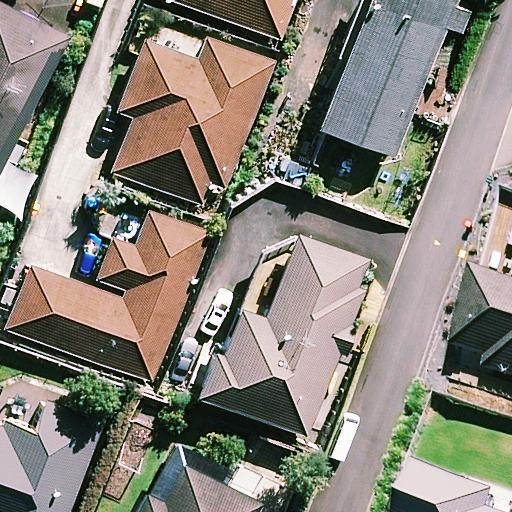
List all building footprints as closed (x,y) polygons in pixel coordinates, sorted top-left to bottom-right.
[(159,0),(281,45),(297,0),(159,0)] [(444,31),(459,37),(468,15),(456,11),(459,0),(370,0),(320,136),(394,164),(444,31)] [(72,41),(0,5),(0,209),(20,219),(39,182),(10,168),(72,41)] [(115,175),(203,208),(210,189),(218,191),(265,66),(205,44),(196,66),(145,47),(120,115),(135,120),(115,175)] [(136,252),(108,242),(94,282),(122,293),(119,302),(32,271),(9,334),(154,386),(207,237),(149,216),(136,252)] [(361,332),(348,328),(360,294),(369,267),(294,240),(266,319),(238,309),(204,405),(308,441),(337,357),(350,362),(361,332)] [(511,296),(476,285),(454,355),(491,366),(488,373),(511,380),(511,296)] [(70,511),(102,425),(47,405),(34,440),(0,427),(0,511),(70,511)] [(260,511),(263,508),(182,467),(160,510),(143,502),(138,511),(260,511)] [(491,511),(495,504),(425,481),(414,511),(491,511)]
